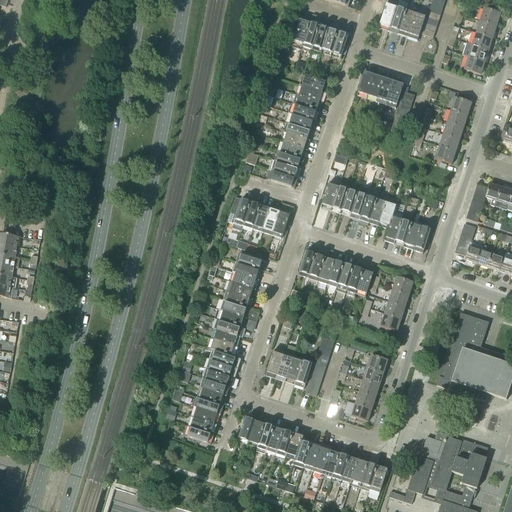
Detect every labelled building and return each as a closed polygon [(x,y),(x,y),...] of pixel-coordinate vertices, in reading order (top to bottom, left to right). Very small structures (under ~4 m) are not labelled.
[(321,0),(347,9),(350,0),(321,0)] [(442,11),(444,6),(432,2),(430,7),(434,8),(442,11)] [(379,26),(389,29),(396,9),(386,6),(379,26)] [(406,9),(397,6),(396,9),(389,29),(388,32),(398,36),(399,33),(406,9)] [(440,17),(442,11),(434,8),(430,7),(428,13),(440,17)] [(460,7),(457,15),(463,16),(465,9),(460,7)] [(416,13),(406,9),(399,33),(398,36),(407,39),(408,36),(416,13)] [(484,10),(480,22),(496,28),(500,15),(484,10)] [(426,16),(416,13),(408,36),(407,39),(417,42),(426,16)] [(440,17),(428,13),(427,19),(438,23),(440,17)] [(460,25),(463,16),(457,15),(454,23),(460,25)] [(436,28),(438,23),(427,19),(425,25),(436,28)] [(309,25),(299,22),(292,45),(301,48),(302,45),(309,25)] [(492,40),(496,28),(480,22),(476,34),(492,40)] [(318,28),(309,25),(302,45),(301,48),(300,51),(310,54),(310,53),(311,51),(312,48),(318,28)] [(434,34),(436,28),(425,25),(423,30),(434,34)] [(328,31),(318,28),(312,48),(311,51),(310,53),(320,56),(320,54),(321,51),(328,31)] [(432,39),(434,34),(423,30),(421,35),(432,39)] [(331,54),(337,34),(328,31),(321,51),(331,54)] [(452,32),(449,39),(455,41),(457,34),(452,32)] [(347,37),(337,34),(331,54),(341,57),(347,37)] [(488,52),(492,40),(476,34),(472,46),(488,52)] [(452,48),(455,41),(449,39),(447,46),(452,48)] [(484,64),(488,52),(472,46),(468,58),(484,64)] [(444,56),(441,63),(447,65),(449,58),(444,56)] [(480,76),(484,64),(468,58),(464,71),(480,76)] [(296,63),(294,70),(304,73),(306,66),(296,63)] [(367,97),(374,77),(364,74),(357,94),(367,97)] [(305,77),(302,87),(322,94),(325,84),(305,77)] [(377,100),(383,80),(374,77),(367,97),(377,100)] [(377,100),(376,103),(385,107),(386,103),(394,80),(384,77),(383,80),(377,100)] [(403,83),(394,80),(386,103),(385,107),(395,110),(403,83)] [(319,103),(322,94),(302,87),(299,97),(319,103)] [(403,93),(401,98),(412,102),(414,96),(403,93)] [(299,97),(295,96),(292,105),(296,106),(315,113),(319,103),(299,97)] [(411,108),(412,102),(401,98),(399,104),(411,108)] [(455,99),(451,111),(467,117),(471,105),(455,99)] [(409,113),(411,108),(399,104),(397,110),(409,113)] [(315,113),(296,106),(292,116),(312,123),(315,113)] [(407,119),(409,113),(397,110),(395,115),(407,119)] [(463,129),(467,117),(451,111),(447,123),(463,129)] [(405,124),(407,119),(395,115),(394,121),(405,124)] [(312,123),(292,116),(289,125),(309,132),(312,123)] [(403,130),(405,124),(394,121),(392,126),(403,130)] [(459,141),(463,129),(447,123),(443,135),(459,141)] [(289,125),(286,124),(283,134),(286,135),(306,142),(309,132),(289,125)] [(511,145),(511,131),(508,130),(510,126),(505,125),(500,140),(503,141),(503,143),(511,145)] [(402,135),(403,130),(392,126),(390,132),(402,135)] [(303,151),(306,142),(286,135),(283,145),(303,151)] [(455,153),(459,141),(443,135),(439,148),(455,153)] [(300,161),(303,151),(283,145),(280,144),(277,153),(280,154),(300,161)] [(451,165),(455,153),(439,148),(435,160),(451,165)] [(280,154),(277,153),(274,162),(277,163),(297,170),(300,171),(303,162),(300,161),(280,154)] [(294,180),(297,170),(277,163),(274,162),(271,172),(294,180)] [(291,189),(294,180),(271,172),(268,182),(291,189)] [(339,186),(329,182),(321,206),(331,209),(338,189),(339,186)] [(341,212),(347,192),(349,186),(340,183),(339,186),(338,189),(331,209),(341,212)] [(486,195),(488,188),(477,185),(475,191),(486,195)] [(501,188),(489,185),(488,188),(486,195),(485,198),(491,200),(490,206),(495,208),(501,188)] [(508,206),(511,192),(511,191),(501,188),(495,208),(499,209),(501,203),(508,206)] [(485,198),(486,195),(475,191),(473,197),(484,201),(485,198)] [(357,195),(347,192),(341,212),(350,215),(357,195)] [(367,195),(358,192),(357,195),(350,215),(349,218),(359,221),(360,218),(367,195)] [(369,221),(376,201),(377,198),(367,195),(360,218),(369,221)] [(483,206),(484,201),(473,197),(472,202),(483,206)] [(250,205),(251,202),(241,198),(241,201),(235,199),(227,223),(243,228),(244,225),(250,205)] [(377,198),(376,201),(369,221),(379,225),(385,204),(386,201),(377,198)] [(481,212),(483,206),(472,202),(470,208),(481,212)] [(388,228),(393,212),(395,207),(385,204),(379,225),(388,228)] [(253,228),(259,208),(250,205),(244,225),(243,228),(252,231),(253,228)] [(270,208),(260,205),(259,208),(253,228),(252,231),(261,234),(262,231),(269,211),(270,208)] [(479,218),(481,212),(470,208),(468,214),(479,218)] [(279,214),(269,211),(262,231),(261,234),(271,237),(272,234),(279,214)] [(290,214),(280,211),(279,214),(272,234),(271,237),(281,240),(290,214)] [(400,214),(393,212),(388,228),(384,242),(393,245),(394,242),(401,222),(402,219),(401,219),(400,214)] [(479,218),(468,214),(466,220),(477,223),(479,218)] [(404,245),(410,225),(401,222),(394,242),(404,245)] [(420,228),(410,225),(404,245),(413,248),(420,228)] [(431,228),(421,225),(420,228),(413,248),(412,251),(422,255),(431,228)] [(464,225),(462,230),(474,234),(476,228),(464,225)] [(511,235),(511,232),(511,229),(501,226),(500,231),(511,235)] [(472,240),(474,234),(462,230),(461,236),(472,240)] [(0,246),(16,249),(18,238),(0,234),(0,246)] [(470,245),(472,240),(461,236),(459,242),(470,245)] [(237,242),(228,239),(226,246),(235,249),(237,242)] [(470,247),(470,245),(459,242),(457,248),(468,252),(470,247)] [(0,256),(15,259),(16,249),(0,246),(0,256)] [(487,268),(492,255),(486,253),(488,248),(483,246),(481,251),(480,251),(476,264),(487,268)] [(476,264),(480,251),(470,247),(468,252),(466,257),(466,258),(464,261),(476,264)] [(466,257),(468,252),(457,248),(455,254),(466,258),(466,257)] [(261,258),(242,252),(241,255),(260,262),(261,258)] [(308,276),(315,256),(305,253),(298,273),(308,276)] [(325,256),(316,253),(315,256),(308,276),(306,282),(316,285),(317,283),(318,280),(324,260),(325,256)] [(235,265),(238,266),(258,272),(261,262),(238,254),(235,265)] [(499,272),(503,258),(492,255),(487,268),(499,272)] [(15,259),(0,256),(0,267),(13,269),(17,270),(19,260),(15,259)] [(510,276),(511,268),(511,261),(503,258),(499,272),(510,276)] [(344,263),(335,259),(333,263),(327,283),(326,286),(335,289),(336,286),(343,266),(344,263)] [(327,283),(333,263),(324,260),(318,280),(317,283),(326,286),(327,283)] [(354,266),(344,263),(343,266),(336,286),(335,289),(335,291),(344,294),(353,269),(354,266)] [(238,266),(235,265),(232,274),(235,275),(255,282),(258,272),(238,266)] [(363,269),(354,266),(353,269),(344,294),(354,298),(356,292),(362,272),(363,269)] [(0,277),(11,279),(13,269),(0,267),(0,277)] [(373,272),(363,269),(362,272),(356,292),(366,295),(373,272)] [(252,291),(255,282),(235,275),(232,285),(252,291)] [(11,279),(0,277),(0,287),(13,290),(15,290),(16,280),(11,279)] [(395,278),(391,291),(408,296),(412,284),(395,278)] [(232,285),(229,284),(225,293),(229,294),(249,301),(252,291),(232,285)] [(11,299),(13,290),(0,287),(0,298),(11,300),(11,299)] [(404,309),(408,296),(391,291),(387,303),(404,309)] [(229,294),(225,293),(222,302),(246,310),(249,301),(229,294)] [(243,319),(246,310),(222,302),(219,312),(243,319)] [(400,321),(404,309),(387,303),(383,315),(400,321)] [(219,312),(217,311),(214,320),(219,322),(240,329),(243,319),(219,312)] [(396,333),(400,321),(383,315),(379,327),(396,333)] [(511,367),(507,366),(510,359),(481,349),(490,324),(489,324),(488,325),(480,323),(481,321),(476,320),(476,321),(461,316),(461,315),(437,387),(485,403),(488,395),(506,401),(511,382),(511,367)] [(240,329),(219,322),(216,332),(237,338),(240,339),(243,330),(240,329)] [(290,330),(290,329),(292,325),(284,322),(282,328),(290,330)] [(237,338),(216,332),(213,341),(233,348),(237,338)] [(330,341),(322,339),(320,344),(332,348),(333,343),(330,341)] [(230,357),(233,348),(213,341),(210,351),(212,351),(230,357)] [(330,353),(332,348),(320,344),(319,350),(330,353)] [(348,349),(345,357),(351,358),(354,351),(348,349)] [(328,359),(330,353),(319,350),(317,355),(328,359)] [(230,357),(212,351),(208,361),(212,362),(232,369),(235,370),(238,360),(235,359),(230,357)] [(283,354),(273,351),(264,377),(274,381),(275,377),(283,354)] [(293,357),(283,354),(275,377),(274,381),(284,384),(285,381),(292,360),(293,357)] [(326,364),(328,359),(317,355),(315,361),(326,364)] [(370,356),(366,369),(383,374),(387,362),(370,356)] [(294,384),(301,363),(292,360),(285,381),(294,384)] [(312,364),(302,360),(301,363),(294,384),(293,387),(303,390),(312,364)] [(212,362),(208,361),(205,371),(208,372),(229,378),(232,379),(235,370),(232,369),(212,362)] [(324,370),(326,364),(315,361),(313,366),(324,370)] [(11,372),(12,363),(4,362),(3,371),(11,372)] [(185,362),(179,380),(188,383),(194,365),(185,362)] [(322,376),(324,370),(313,366),(311,372),(322,376)] [(342,366),(340,373),(345,375),(348,368),(342,366)] [(379,386),(383,374),(366,369),(362,381),(379,386)] [(208,372),(205,371),(202,381),(205,382),(225,388),(229,389),(232,379),(229,378),(208,372)] [(322,376),(311,372),(309,377),(321,381),(322,376)] [(343,383),(345,375),(340,373),(337,381),(343,383)] [(321,381),(309,377),(308,383),(319,386),(321,381)] [(205,382),(202,381),(199,390),(202,391),(222,397),(225,398),(229,389),(225,388),(205,382)] [(375,398),(379,386),(362,381),(358,393),(375,398)] [(317,392),(319,386),(308,383),(306,389),(317,392)] [(315,398),(317,392),(306,389),(304,394),(315,398)] [(202,391),(199,390),(196,399),(199,400),(219,407),(222,397),(202,391)] [(371,411),(375,398),(358,393),(354,405),(371,411)] [(216,416),(219,407),(199,400),(196,399),(193,409),(196,410),(216,416)] [(367,423),(371,411),(354,405),(350,417),(367,423)] [(196,410),(193,419),(213,426),(216,416),(196,410)] [(210,435),(213,426),(193,419),(190,429),(210,435)] [(248,443),(254,423),(245,419),(238,440),(248,443)] [(257,446),(264,426),(254,423),(248,443),(257,446)] [(275,426),(265,423),(264,426),(257,446),(256,449),(266,452),(267,449),(273,429),(275,426)] [(284,429),(275,426),(273,429),(267,449),(266,452),(276,456),(277,452),(283,432),(284,429)] [(207,445),(210,435),(190,429),(187,438),(207,445)] [(293,432),(284,429),(283,432),(277,452),(276,456),(285,459),(286,456),(292,435),(293,432)] [(418,458),(407,491),(422,496),(425,486),(439,490),(434,504),(440,506),(437,511),(471,511),(468,511),(475,490),(476,490),(486,461),(484,460),(488,449),(474,445),(473,446),(448,438),(448,436),(437,432),(434,441),(426,439),(420,458),(418,458)] [(295,459),(300,443),(301,440),(302,438),(292,435),(286,456),(295,459)] [(311,443),(301,440),(300,443),(295,459),(292,469),(302,472),(303,470),(304,466),(310,446),(311,443)] [(320,449),(310,446),(304,466),(303,470),(312,473),(313,470),(320,449)] [(329,452),(320,449),(313,470),(312,473),(322,476),(323,473),(329,452)] [(339,456),(329,452),(323,473),(322,476),(331,479),(332,476),(339,456)] [(349,456),(340,453),(339,456),(332,476),(331,479),(341,482),(342,479),(348,459),(349,456)] [(350,485),(358,462),(348,459),(342,479),(341,482),(350,485)] [(367,465),(358,462),(350,485),(350,487),(359,490),(360,488),(361,485),(367,465)] [(370,488),(377,468),(367,465),(361,485),(360,488),(359,490),(369,493),(369,492),(370,488)] [(386,471),(377,468),(370,488),(369,492),(378,495),(386,471)] [(268,479),(266,486),(275,489),(278,482),(268,479)] [(511,511),(511,488),(510,488),(510,490),(510,491),(503,511),(511,511)] [(307,490),(304,497),(313,500),(315,493),(307,490)] [(412,500),(405,498),(403,503),(410,506),(412,500)]
